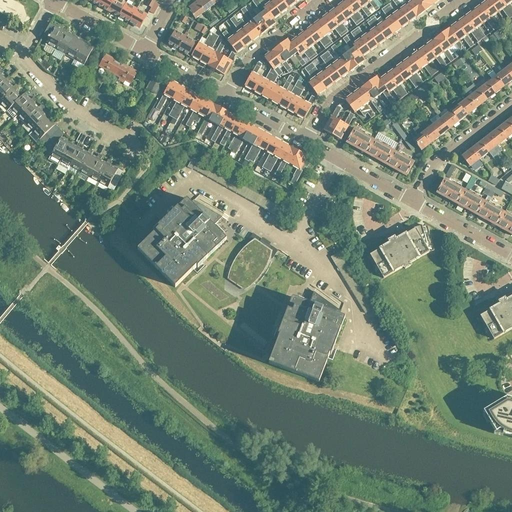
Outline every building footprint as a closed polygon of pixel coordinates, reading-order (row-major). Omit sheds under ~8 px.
[(108,11),(113,0),(100,0),(97,5),(108,11)] [(118,16),(125,4),(118,0),(113,0),(108,11),(118,16)] [(214,4),(210,0),(198,0),(197,1),(205,12),(214,4)] [(275,24),(272,20),(263,8),(256,0),(254,0),(252,1),(262,13),(257,16),(267,30),(275,24)] [(280,14),(269,0),(263,0),(267,4),(263,8),(272,20),(280,14)] [(288,8),(281,0),(269,0),(280,14),(288,8)] [(295,2),(293,0),(281,0),(288,8),(295,2)] [(361,8),(354,0),(346,0),(344,2),(360,23),(363,20),(357,12),(361,8)] [(366,0),(354,0),(361,8),(367,17),(371,14),(365,6),(369,3),(366,0)] [(371,0),(366,0),(369,3),(375,12),(379,9),(372,0),(371,0)] [(417,17),(407,4),(402,7),(396,0),(394,0),(393,1),(399,10),(408,22),(416,17),(417,17)] [(424,11),(416,0),(412,0),(411,1),(409,0),(404,0),(407,4),(417,17),(424,11)] [(432,5),(428,0),(416,0),(424,11),(432,6),(432,5)] [(497,12),(488,0),(487,0),(480,5),(497,28),(500,26),(493,16),(497,12)] [(511,17),(511,16),(500,0),(488,0),(497,12),(501,9),(509,19),(511,17)] [(511,0),(500,0),(511,16),(511,9),(508,4),(511,1),(511,0)] [(205,12),(197,1),(188,7),(191,11),(190,12),(195,19),(205,12)] [(360,23),(344,2),(336,8),(345,20),(350,17),(357,25),(360,23)] [(129,22),(136,9),(125,4),(118,16),(129,22)] [(408,22),(399,10),(395,13),(388,4),(385,7),(401,28),(408,22)] [(497,28),(480,5),(472,11),(482,24),(486,21),(493,31),(497,28)] [(267,30),(257,16),(253,19),(244,7),(240,11),(250,24),(259,35),(259,36),(267,30)] [(401,28),(385,7),(382,9),(388,18),(384,21),(393,34),(401,28)] [(345,20),(336,8),(328,14),(344,35),(348,32),(341,23),(345,20)] [(139,28),(146,15),(136,9),(129,22),(139,28)] [(482,39),(485,37),(477,27),(482,24),(472,11),(464,17),(481,40),(482,39)] [(210,18),(212,21),(214,25),(223,18),(220,14),(214,17),(215,18),(214,19),(212,16),(210,18)] [(344,35),(328,14),(320,19),(330,32),(334,29),(341,37),(344,35)] [(393,34),(384,21),(379,25),(373,16),(370,18),(371,20),(385,40),(393,34)] [(252,41),(237,22),(234,17),(230,20),(239,32),(235,35),(244,47),(252,41)] [(481,40),(464,17),(457,22),(466,35),(470,32),(478,42),(481,40)] [(330,32),(320,19),(313,25),(329,46),(332,44),(326,35),(330,32)] [(259,35),(250,24),(246,27),(241,20),(237,22),(252,41),(259,35)] [(385,40),(371,20),(367,23),(372,30),(368,33),(377,45),(385,40)] [(466,35),(457,22),(449,28),(449,27),(448,28),(458,41),(463,38),(470,48),(473,45),(470,40),(466,35)] [(56,48),(64,32),(55,27),(57,25),(56,24),(55,26),(50,23),(43,35),(49,38),(45,45),(45,46),(47,43),(56,48)] [(329,46),(313,25),(305,31),(314,44),(319,40),(325,49),(329,46)] [(377,45),(368,33),(364,36),(357,28),(354,30),(369,51),(377,45)] [(458,41),(448,28),(441,34),(450,47),(455,44),(462,54),(466,51),(462,46),(458,41)] [(502,28),(497,31),(501,37),(506,33),(502,28)] [(244,47),(235,35),(230,38),(224,30),(221,33),(236,53),(244,47)] [(369,51),(354,30),(351,33),(357,41),(352,44),(364,61),(365,60),(362,57),(369,51)] [(178,49),(185,37),(174,31),(167,44),(178,49)] [(314,44),(305,31),(297,37),(313,58),(317,56),(310,47),(314,44)] [(65,53),(74,38),(64,32),(56,48),(65,53)] [(199,61),(214,34),(210,32),(203,46),(198,43),(191,57),(199,61)] [(207,66),(215,52),(210,50),(218,36),(214,34),(199,61),(207,66)] [(450,47),(441,34),(433,39),(433,40),(443,53),(450,63),(454,60),(446,50),(450,47)] [(364,61),(352,44),(350,42),(346,36),(343,39),(351,49),(346,52),(357,66),(364,61)] [(188,55),(195,43),(185,37),(178,49),(188,55)] [(313,58),(297,37),(290,43),(299,55),(304,52),(310,61),(313,58)] [(75,58),(83,43),(74,38),(65,53),(75,58)] [(299,55),(290,43),(287,39),(279,45),(289,59),(294,65),(298,62),(302,67),(305,64),(299,56),(299,55)] [(443,53),(433,40),(425,46),(435,58),(442,68),(446,66),(438,56),(443,53)] [(219,54),(225,43),(221,41),(215,52),(207,66),(215,71),(223,57),(219,54)] [(83,67),(95,46),(94,45),(93,48),(83,43),(75,58),(84,64),(83,66),(83,67)] [(289,59),(279,45),(271,51),(281,64),(288,74),(291,71),(285,62),(289,59)] [(357,66),(346,52),(342,47),(338,50),(334,45),(331,48),(339,60),(339,59),(349,72),(357,66)] [(435,58),(425,46),(418,51),(434,74),(438,72),(431,62),(435,58)] [(224,75),(232,61),(235,56),(232,51),(227,59),(223,57),(215,71),(224,75)] [(281,64),(271,51),(264,57),(271,68),(274,71),(278,75),(279,76),(282,74),(277,67),(281,64)] [(434,74),(418,51),(410,57),(419,70),(423,67),(431,77),(434,74)] [(339,59),(339,60),(335,63),(327,52),(324,54),(341,78),(348,72),(349,72),(339,59)] [(341,78),(324,54),(320,57),(328,68),(324,71),(333,83),(341,78)] [(115,75),(121,64),(106,55),(99,66),(115,75)] [(419,70),(410,57),(402,63),(419,86),(422,83),(415,73),(419,70)] [(456,61),(460,67),(465,73),(467,72),(463,67),(465,66),(460,59),(456,61)] [(252,91),(260,77),(256,75),(262,64),(258,62),(252,72),(251,72),(244,86),(252,91)] [(333,83),(324,71),(319,74),(311,63),(308,66),(325,89),(333,83)] [(419,86),(402,63),(394,69),(404,81),(408,78),(415,88),(419,86)] [(131,84),(137,72),(121,64),(115,75),(120,78),(119,80),(123,83),(124,80),(131,84)] [(325,89),(308,66),(305,68),(313,79),(308,83),(317,95),(325,89)] [(261,95),(274,71),(271,68),(265,79),(260,77),(252,91),(261,95)] [(404,81),(394,69),(386,74),(403,97),(406,95),(399,85),(404,81)] [(511,80),(511,77),(505,69),(496,76),(504,87),(511,80)] [(269,100),(277,86),(274,84),(278,75),(274,71),(261,95),(269,100)] [(403,97),(386,74),(379,80),(388,93),(392,90),(400,100),(403,97)] [(0,102),(13,90),(12,88),(7,83),(11,79),(10,78),(8,76),(4,80),(6,82),(0,87),(0,102)] [(278,105),(289,84),(290,85),(293,78),(289,76),(282,89),(277,86),(269,100),(278,105)] [(388,93),(379,80),(376,76),(368,82),(378,96),(382,93),(391,105),(395,103),(389,95),(388,93)] [(504,87),(496,76),(487,83),(495,94),(504,87)] [(156,95),(162,83),(153,78),(147,89),(156,95)] [(286,110),(302,83),(298,80),(294,87),(290,85),(289,84),(278,105),(286,110)] [(295,114),(303,100),(298,97),(301,92),(302,93),(306,84),(305,83),(305,82),(303,80),(302,83),(286,110),(295,114)] [(172,99),(179,86),(171,81),(156,109),(159,111),(167,97),(172,99)] [(378,96),(368,82),(360,88),(369,101),(378,113),(383,110),(374,99),(378,96)] [(495,94),(487,83),(478,90),(486,101),(495,94)] [(6,111),(24,95),(26,93),(25,92),(20,97),(15,91),(19,87),(16,84),(12,88),(13,90),(0,102),(0,105),(1,104),(7,110),(5,112),(6,112),(6,111)] [(173,118),(188,91),(179,86),(172,99),(177,102),(169,116),(173,118)] [(369,101),(360,88),(352,94),(365,111),(367,114),(368,113),(371,118),(375,116),(366,103),(369,101)] [(423,95),(419,89),(409,96),(413,101),(423,95)] [(486,101),(478,90),(468,97),(477,108),(486,101)] [(189,109),(196,96),(188,91),(173,118),(176,120),(184,106),(189,109)] [(103,96),(102,95),(96,92),(93,97),(100,101),(103,96)] [(105,92),(102,95),(103,96),(100,101),(106,104),(109,106),(112,102),(108,100),(109,99),(111,95),(105,92)] [(365,111),(352,94),(344,100),(353,112),(358,109),(362,114),(363,116),(367,114),(365,111)] [(16,117),(31,102),(33,104),(36,100),(33,97),(29,101),(24,95),(6,111),(14,119),(16,117)] [(193,121),(205,100),(196,96),(189,109),(194,111),(186,126),(190,128),(193,121)] [(304,119),(311,105),(315,98),(312,96),(308,103),(303,100),(295,114),(304,119)] [(477,108),(468,97),(459,104),(467,115),(477,108)] [(206,118),(213,105),(205,100),(193,121),(197,123),(201,116),(206,118)] [(467,115),(459,104),(456,100),(447,107),(450,111),(458,122),(467,115)] [(26,123),(39,110),(40,112),(44,108),(41,105),(37,108),(33,104),(31,102),(16,117),(17,118),(19,116),(26,123)] [(214,123),(222,109),(213,104),(213,105),(206,118),(197,133),(201,135),(209,120),(214,123)] [(332,135),(339,121),(335,119),(341,108),(337,106),(332,116),(331,115),(323,130),(332,135)] [(223,128),(230,114),(231,114),(222,109),(214,123),(219,126),(211,141),(215,143),(223,128)] [(458,122),(450,111),(448,112),(446,109),(439,114),(441,118),(449,129),(458,122)] [(46,118),(47,119),(51,116),(48,113),(44,116),(40,112),(39,110),(26,123),(22,126),(28,132),(29,131),(31,132),(31,133),(46,118)] [(340,140),(348,126),(354,115),(350,113),(344,124),(339,121),(332,135),(340,140)] [(239,119),(231,114),(230,114),(223,128),(228,130),(220,144),(224,146),(232,132),(239,119)] [(449,129),(441,118),(440,119),(437,114),(429,120),(433,124),(431,125),(440,136),(449,129)] [(44,144),(59,129),(55,124),(53,125),(47,119),(46,118),(31,133),(31,132),(29,134),(37,141),(38,140),(39,140),(40,139),(44,144)] [(232,151),(247,124),(239,119),(232,132),(236,135),(228,149),(232,151)] [(511,133),(511,126),(508,120),(498,127),(507,138),(511,133)] [(248,143),(256,128),(247,124),(232,151),(231,152),(235,154),(243,140),(248,143)] [(440,136),(431,125),(422,132),(430,143),(440,136)] [(421,151),(430,143),(422,132),(417,126),(413,130),(418,136),(413,140),(421,151)] [(351,127),(343,141),(345,143),(353,128),(351,127)] [(507,138),(498,127),(489,134),(497,145),(507,138)] [(249,160),(264,133),(256,128),(248,143),(252,145),(244,160),(248,162),(249,160)] [(366,154),(374,140),(353,128),(345,143),(366,154)] [(59,163),(69,144),(60,139),(63,134),(64,133),(59,129),(44,144),(52,153),(48,160),(58,165),(59,163)] [(265,151),(273,138),(264,133),(249,160),(253,163),(261,149),(265,151)] [(497,145),(489,134),(480,142),(488,152),(497,145)] [(266,170),(281,142),(273,138),(265,151),(269,153),(261,167),(266,170)] [(386,165),(394,151),(374,140),(366,154),(386,165)] [(282,160),(290,147),(281,142),(266,170),(271,172),(279,158),(282,160)] [(488,152),(480,142),(471,149),(479,159),(488,152)] [(68,170),(79,150),(81,151),(83,145),(78,143),(76,148),(69,144),(59,163),(58,165),(67,170),(68,170)] [(291,165),(299,152),(290,147),(282,160),(279,166),(275,174),(278,176),(286,162),(291,165)] [(78,173),(88,155),(90,156),(93,151),(89,149),(86,154),(81,151),(79,150),(68,170),(67,170),(67,171),(74,175),(76,172),(78,173)] [(479,159),(471,149),(461,156),(469,167),(479,159)] [(406,176),(414,162),(394,151),(386,165),(406,176)] [(299,177),(309,159),(310,159),(310,158),(307,157),(307,156),(299,152),(291,165),(296,168),(293,173),(294,174),(293,176),(294,176),(290,183),(294,185),(299,177)] [(89,176),(98,160),(100,161),(102,156),(98,154),(96,159),(90,156),(88,155),(78,173),(80,174),(81,172),(89,176)] [(192,157),(187,167),(192,170),(197,160),(192,157)] [(97,184),(107,165),(109,166),(112,161),(108,159),(105,164),(100,161),(98,160),(89,176),(86,181),(96,186),(97,184)] [(449,178),(455,167),(451,164),(445,176),(449,178)] [(113,191),(123,172),(117,168),(116,170),(109,166),(107,165),(97,184),(99,185),(98,187),(106,191),(107,188),(112,191),(112,190),(113,191)] [(466,174),(462,181),(467,183),(471,176),(466,174)] [(472,176),(464,190),(468,192),(476,178),(472,176)] [(456,204),(462,189),(444,179),(436,193),(456,204)] [(492,187),(481,181),(479,184),(486,188),(483,193),(487,196),(492,187)] [(511,186),(508,184),(505,182),(501,189),(511,194),(511,186)] [(492,187),(487,196),(491,198),(494,193),(501,197),(503,193),(492,187)] [(476,215),(484,201),(468,192),(464,190),(462,189),(456,204),(457,204),(476,215)] [(263,197),(259,205),(284,219),(288,211),(263,197)] [(217,248),(226,239),(213,226),(222,217),(193,200),(190,203),(187,199),(163,222),(158,227),(159,229),(150,237),(137,250),(175,288),(181,282),(193,270),(196,267),(197,268),(206,259),(217,248)] [(496,226),(504,212),(488,203),(484,201),(476,215),(496,226)] [(511,235),(511,216),(504,212),(496,226),(511,235)] [(429,252),(425,244),(427,244),(422,225),(421,225),(422,227),(398,233),(399,235),(389,241),(390,243),(370,255),(383,279),(404,267),(405,269),(410,266),(409,264),(429,252)] [(247,242),(248,245),(247,246),(245,248),(244,249),(242,251),(240,253),(238,256),(236,258),(235,260),(234,262),(233,264),(232,267),(231,269),(230,272),(229,274),(229,275),(228,278),(244,290),(247,288),(248,287),(250,286),(252,284),(253,283),(255,281),(256,280),(259,278),(260,275),(261,274),(263,271),(265,269),(265,267),(267,264),(268,262),(269,259),(272,259),(278,250),(253,234),(247,242)] [(339,252),(331,257),(336,266),(344,261),(339,252)] [(335,344),(344,318),(345,317),(339,315),(341,312),(314,292),(309,304),(292,297),(277,335),(279,336),(268,364),(319,383),(328,358),(329,354),(331,355),(333,348),(335,344)] [(511,292),(508,294),(509,296),(499,302),(500,304),(480,316),(494,340),(511,331),(511,292)] [(511,399),(506,398),(504,399),(483,412),(495,433),(511,437),(511,399)]
